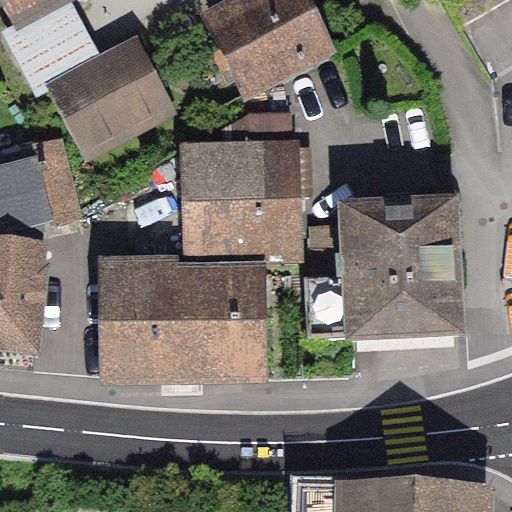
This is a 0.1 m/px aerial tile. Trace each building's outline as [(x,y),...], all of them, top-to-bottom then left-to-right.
[(0,0),(16,30),(72,0),(0,0)] [(277,0),(214,35),(247,97),(330,50),(306,0),(277,0)] [(446,0),(464,28),(510,0),(446,0)] [(53,93),(81,154),(165,115),(135,50),(53,93)] [(187,157),(191,262),(300,257),(298,200),(313,199),(311,151),(293,152),(291,119),(252,120),(228,134),(229,155),(187,157)] [(0,162),(0,236),(83,216),(60,146),(0,162)] [(462,336),(455,215),(315,221),(318,343),(462,336)] [(0,351),(37,356),(49,251),(0,246),(0,351)] [(108,269),(110,383),(260,381),(259,278),(174,279),(174,268),(108,269)] [(485,511),(486,498),(304,497),(304,511),(485,511)]
